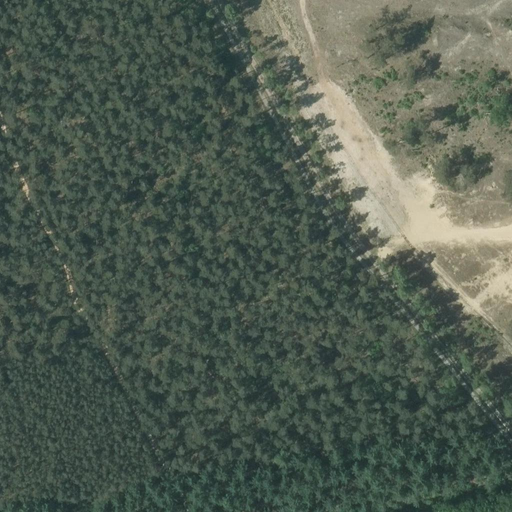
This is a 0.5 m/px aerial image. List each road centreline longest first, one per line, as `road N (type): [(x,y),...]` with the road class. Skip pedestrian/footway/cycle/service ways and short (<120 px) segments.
road 1 (track): [(511,429),(333,212),(218,0)]
road 2 (track): [(0,123),(80,309),(188,511)]
road 3 (track): [(511,475),(328,511)]
